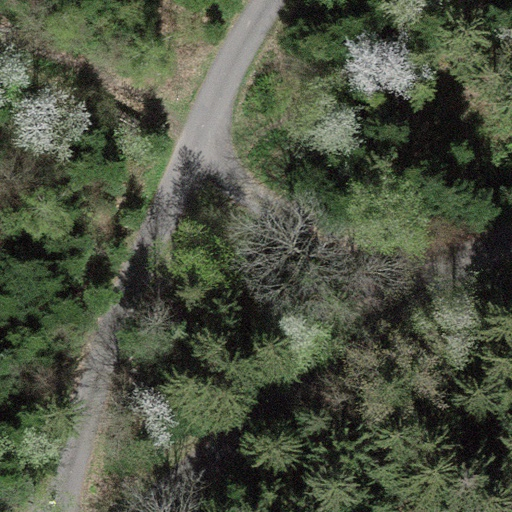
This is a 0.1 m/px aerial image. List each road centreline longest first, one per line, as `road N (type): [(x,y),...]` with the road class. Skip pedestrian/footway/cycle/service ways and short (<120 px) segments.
road 1 (unclassified): [(71,511),(200,132),(266,0)]
road 2 (residential): [(511,219),(329,344),(129,511)]
road 3 (track): [(199,148),(303,231),(460,254)]
